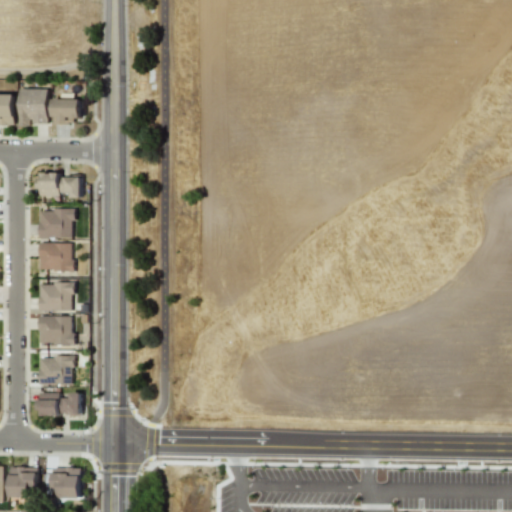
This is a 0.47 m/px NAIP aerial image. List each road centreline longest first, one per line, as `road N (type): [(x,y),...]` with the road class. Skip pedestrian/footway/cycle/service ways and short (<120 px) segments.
road 1 (tertiary): [(118,511),(116,0)]
road 2 (residential): [(511,450),(118,442)]
road 3 (residential): [(17,152),(16,441)]
